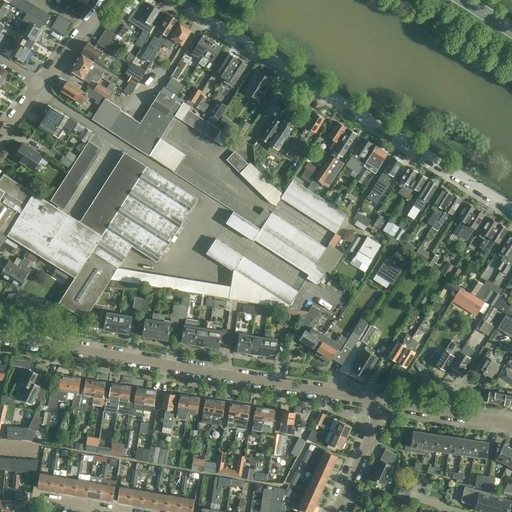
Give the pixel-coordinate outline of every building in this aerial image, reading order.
[(17,0),(14,6),(19,9),(25,0),(17,0)] [(25,0),(19,9),(24,12),(30,3),(25,0)] [(78,0),(81,1),(78,6),(83,9),(88,0),(78,0)] [(30,3),(24,12),(27,14),(30,15),(35,6),(30,3)] [(155,26),(152,24),(160,11),(149,4),(147,7),(141,4),(130,21),(150,34),(155,26)] [(35,6),(30,15),(35,19),(40,9),(35,6)] [(40,9),(35,19),(40,22),(46,12),(40,9)] [(46,12),(40,22),(43,24),(45,25),(51,16),(46,12)] [(27,14),(18,30),(24,34),(36,41),(42,30),(40,29),(43,24),(40,22),(35,19),(30,15),(27,14)] [(155,36),(141,58),(150,64),(163,44),(168,36),(167,36),(177,21),(168,15),(158,30),(162,33),(159,38),(155,36)] [(110,23),(120,29),(123,24),(113,18),(110,23)] [(120,29),(110,23),(106,28),(117,34),(120,29)] [(168,36),(163,44),(170,49),(175,41),(182,45),(191,30),(180,23),(176,30),(174,29),(171,34),(172,35),(170,37),(168,36)] [(117,34),(106,28),(103,33),(113,39),(117,34)] [(113,39),(103,33),(100,38),(110,45),(113,40),(113,39)] [(29,51),(36,41),(24,34),(18,44),(29,51)] [(212,42),(202,36),(193,51),(191,54),(200,60),(202,57),(212,42)] [(100,38),(96,43),(107,50),(110,45),(100,38)] [(119,43),(113,40),(110,45),(107,50),(112,53),(119,43)] [(88,42),(82,52),(99,64),(101,65),(107,55),(103,52),(94,47),(88,42)] [(198,63),(204,67),(208,60),(212,62),(221,48),(212,42),(202,57),(200,60),(198,63)] [(29,51),(18,44),(12,55),(23,61),(29,51)] [(81,53),(76,61),(95,74),(100,77),(103,73),(91,66),(94,62),(81,53)] [(226,78),(238,59),(229,53),(220,67),(217,73),(226,78)] [(142,60),(137,57),(131,66),(136,70),(142,60)] [(238,59),(226,78),(223,82),(232,88),(238,79),(247,65),(238,59)] [(76,61),(70,70),(89,83),(95,74),(76,61)] [(1,68),(0,70),(0,74),(6,78),(9,72),(1,68)] [(164,88),(176,96),(178,93),(170,89),(175,82),(181,73),(176,69),(170,78),(170,79),(164,88)] [(244,91),(259,100),(272,80),(257,71),(244,91)] [(128,82),(129,82),(135,86),(139,81),(131,76),(128,82)] [(85,93),(67,81),(61,91),(81,104),(87,94),(85,93)] [(135,86),(129,82),(123,91),(130,96),(135,86)] [(98,83),(94,90),(105,98),(108,100),(112,92),(98,83)] [(183,86),(177,96),(184,101),(185,100),(186,98),(184,95),(188,89),(183,86)] [(89,87),(85,93),(87,94),(96,101),(94,104),(100,107),(105,99),(105,98),(94,90),(89,87)] [(92,119),(91,120),(149,157),(149,156),(160,139),(175,117),(179,111),(178,110),(183,103),(184,101),(177,96),(176,96),(164,88),(163,87),(157,96),(151,105),(140,124),(119,111),(120,109),(105,99),(100,107),(94,115),(92,119)] [(201,91),(195,87),(188,99),(186,102),(192,106),(200,94),(201,91)] [(203,102),(206,98),(200,94),(192,106),(193,106),(204,113),(209,106),(203,102)] [(216,99),(208,113),(220,120),(228,107),(216,99)] [(183,103),(178,110),(179,111),(175,117),(182,121),(188,111),(191,107),(192,107),(193,106),(192,106),(186,102),(185,104),(183,103)] [(48,106),(40,119),(43,121),(39,127),(58,139),(64,131),(71,135),(78,124),(48,106)] [(188,111),(182,121),(187,124),(193,114),(188,111)] [(192,128),(199,117),(193,114),(187,124),(192,128)] [(297,132),(290,144),(289,146),(303,155),(307,149),(298,143),(302,137),(306,140),(312,131),(315,133),(324,119),(315,114),(310,121),(308,119),(304,125),(302,129),(303,129),(300,133),(297,132)] [(198,131),(204,121),(199,117),(192,128),(198,131)] [(283,156),(289,146),(290,144),(285,140),(296,125),(285,117),(280,124),(274,120),(261,139),(271,145),(268,149),(276,154),(277,153),(283,156)] [(204,121),(198,131),(203,134),(209,124),(204,121)] [(239,131),(245,135),(251,124),(246,121),(239,131)] [(347,129),(337,122),(327,137),(332,140),(327,148),(332,151),(347,129)] [(209,124),(203,134),(208,138),(215,128),(209,124)] [(215,128),(208,138),(214,141),(220,131),(215,128)] [(220,131),(214,141),(223,147),(230,136),(220,130),(220,131)] [(333,151),(315,179),(328,188),(344,164),(335,158),(338,154),(342,157),(345,151),(356,135),(348,130),(338,147),(337,146),(334,152),(333,151)] [(149,156),(157,161),(168,145),(160,139),(149,156)] [(365,164),(361,162),(372,145),(363,139),(353,157),(352,156),(346,165),(359,173),(365,164)] [(102,150),(88,142),(85,147),(98,155),(102,150)] [(23,144),(14,158),(33,170),(42,156),(23,144)] [(176,150),(168,145),(157,161),(165,166),(176,150)] [(82,152),(95,160),(98,155),(85,147),(82,152)] [(376,147),(366,162),(366,163),(359,174),(365,178),(372,166),(378,170),(387,154),(376,147)] [(291,149),(287,155),(296,161),(300,155),(291,149)] [(184,155),(176,150),(165,166),(173,171),(178,163),(184,155)] [(226,160),(239,174),(240,174),(249,165),(248,164),(235,151),(226,160)] [(95,160),(82,152),(79,157),(92,165),(95,160)] [(146,167),(124,153),(118,162),(140,175),(146,167)] [(59,163),(68,168),(70,164),(72,160),(64,155),(59,163)] [(76,161),(89,170),(92,165),(79,157),(76,161)] [(374,185),(366,198),(376,204),(389,183),(385,181),(384,180),(388,173),(389,174),(393,177),(402,163),(392,157),(374,185)] [(75,162),(72,160),(70,164),(86,175),(89,170),(76,161),(75,162)] [(118,162),(113,170),(135,184),(140,175),(118,162)] [(173,172),(178,176),(178,175),(184,167),(178,163),(173,171),(173,172)] [(240,174),(244,178),(254,167),(250,163),(248,164),(249,165),(240,174)] [(68,168),(71,170),(70,171),(83,180),(86,175),(70,164),(68,168)] [(267,170),(261,164),(256,168),(262,175),(267,170)] [(119,210),(114,218),(109,226),(105,231),(102,236),(95,247),(121,263),(132,246),(152,215),(172,183),(146,167),(140,175),(135,184),(129,193),(124,202),(119,210)] [(178,176),(183,179),(183,178),(189,170),(184,167),(178,175),(178,176)] [(244,178),(248,182),(259,171),(254,167),(244,178)] [(403,196),(418,173),(409,167),(401,180),(405,183),(398,193),(403,196)] [(306,169),(301,177),(310,184),(316,175),(306,169)] [(113,170),(107,179),(129,193),(135,184),(113,170)] [(183,179),(188,182),(188,181),(194,173),(189,170),(183,178),(183,179)] [(67,176),(80,184),(83,180),(70,171),(67,176)] [(252,186),(263,176),(259,171),(248,182),(252,186)] [(188,182),(193,185),(199,177),(194,173),(188,181),(188,182)] [(418,173),(403,196),(409,200),(415,189),(419,191),(427,179),(418,173)] [(0,243),(2,244),(7,235),(34,194),(4,175),(0,181),(0,243)] [(64,181),(77,189),(80,184),(67,176),(64,181)] [(256,191),(267,180),(263,176),(252,186),(256,191)] [(193,185),(198,189),(198,188),(204,180),(199,177),(193,185)] [(107,179),(102,188),(124,202),(129,193),(107,179)] [(198,189),(203,192),(203,191),(209,183),(204,180),(198,188),(198,189)] [(256,191),(261,195),(271,184),(267,180),(256,191)] [(281,199),(286,202),(298,184),(293,180),(283,195),(281,199)] [(429,180),(413,205),(420,210),(426,201),(427,201),(437,185),(429,180)] [(61,186),(74,194),(77,189),(64,181),(61,186)] [(172,183),(152,215),(165,223),(159,233),(171,240),(197,199),(172,183)] [(208,195),(214,186),(209,183),(203,191),(203,192),(208,195)] [(263,197),(265,199),(276,188),(271,184),(261,195),(263,197)] [(303,187),(298,184),(286,202),(291,205),(303,187)] [(58,190),(71,199),(74,194),(61,186),(58,190)] [(208,195),(213,198),(219,190),(214,186),(208,195)] [(303,187),(291,205),(296,208),(308,190),(303,187)] [(102,188),(97,196),(119,210),(124,202),(102,188)] [(265,199),(270,202),(280,192),(276,188),(265,199)] [(440,214),(448,202),(452,194),(448,192),(443,189),(434,203),(431,209),(440,214)] [(55,195),(68,204),(71,199),(58,190),(55,195)] [(213,198),(218,202),(218,201),(224,193),(219,190),(213,198)] [(308,190),(296,208),(301,212),(313,193),(308,190)] [(280,198),(281,199),(283,195),(282,194),(280,192),(270,202),(276,206),(280,198)] [(336,206),(344,195),(340,192),(332,203),(336,206)] [(218,202),(223,205),(229,196),(224,193),(218,201),(218,202)] [(318,196),(313,193),(301,212),(306,215),(318,196)] [(7,235),(41,256),(68,215),(34,194),(7,235)] [(448,202),(440,214),(435,221),(441,225),(449,213),(452,215),(461,200),(452,194),(448,202)] [(52,200),(65,209),(68,204),(55,195),(52,200)] [(97,196),(92,204),(114,218),(119,210),(97,196)] [(223,205),(228,208),(234,199),(229,196),(223,205)] [(306,215),(311,218),(323,200),(318,196),(306,215)] [(228,208),(233,211),(239,203),(234,199),(228,208)] [(346,213),(354,202),(348,199),(341,210),(346,213)] [(50,202),(64,211),(65,209),(52,200),(50,202)] [(328,203),(323,200),(311,218),(316,221),(328,203)] [(233,211),(234,212),(238,215),(244,206),(239,203),(233,211)] [(328,203),(316,221),(321,224),(333,206),(328,203)] [(457,237),(458,236),(459,235),(466,223),(475,209),(466,203),(457,218),(461,220),(458,224),(452,233),(457,237)] [(92,204),(87,212),(109,226),(114,218),(92,204)] [(238,215),(243,218),(249,209),(244,206),(238,215)] [(333,206),(321,224),(326,228),(338,209),(333,206)] [(243,218),(248,221),(254,212),(249,209),(243,218)] [(338,209),(326,228),(331,231),(343,212),(338,209)] [(369,209),(361,222),(368,226),(376,213),(369,209)] [(466,223),(459,235),(459,237),(465,240),(467,240),(474,228),(475,229),(484,215),(475,209),(466,223)] [(261,229),(263,226),(271,214),(263,210),(259,216),(253,225),(255,226),(255,225),(261,229)] [(80,222),(102,236),(105,231),(109,226),(87,212),(80,222)] [(254,240),(261,229),(255,225),(255,226),(253,225),(248,221),(243,218),(238,215),(234,212),(226,223),(253,241),(254,240)] [(253,225),(259,216),(254,212),(248,221),(253,225)] [(348,216),(343,212),(331,231),(336,234),(348,216)] [(268,230),(277,216),(271,213),(271,214),(263,226),(268,229),(268,230)] [(371,223),(380,229),(386,220),(377,214),(371,223)] [(41,256),(75,278),(95,247),(102,236),(80,222),(68,215),(41,256)] [(152,215),(132,246),(157,262),(171,240),(159,233),(165,223),(152,215)] [(268,230),(273,232),(273,233),(282,220),(277,216),(268,230)] [(482,249),(498,223),(489,218),(480,232),(481,233),(479,236),(482,238),(477,246),(482,249)] [(273,233),(278,236),(287,223),(282,220),(273,233)] [(383,231),(392,237),(398,227),(389,221),(383,231)] [(278,236),(283,239),(292,226),(287,223),(278,236)] [(498,223),(482,249),(488,253),(493,245),(492,244),(494,241),(498,243),(507,229),(498,223)] [(263,226),(261,229),(254,240),(259,243),(268,229),(263,226)] [(283,239),(288,242),(297,229),(292,226),(283,239)] [(399,228),(393,238),(391,242),(389,241),(386,245),(392,249),(398,240),(404,231),(399,228)] [(268,229),(259,243),(264,246),(273,232),(268,230),(268,229)] [(288,242),(293,245),(293,246),(302,232),(297,229),(288,242)] [(354,237),(354,236),(354,235),(354,234),(353,233),(352,232),(351,231),(350,231),(348,231),(347,231),(346,232),(345,233),(344,234),(344,235),(344,236),(344,238),(345,239),(345,240),(346,241),(348,241),(349,241),(350,241),(351,241),(352,240),(353,239),(354,238),(354,237)] [(273,232),(264,246),(269,250),(278,236),(273,233),(273,232)] [(298,248),(298,249),(307,236),(302,232),(293,246),(298,248)] [(500,260),(496,267),(500,270),(511,251),(511,233),(504,247),(499,255),(502,257),(500,260)] [(283,239),(278,236),(269,250),(274,253),(283,239)] [(303,252),(312,239),(307,236),(298,249),(303,252)] [(367,237),(355,258),(369,266),(381,246),(367,237)] [(8,238),(2,246),(13,253),(18,244),(8,238)] [(216,239),(206,254),(213,258),(223,244),(216,239)] [(274,253),(279,256),(288,242),(283,239),(274,253)] [(303,252),(308,255),(317,242),(312,239),(303,252)] [(293,245),(288,242),(279,256),(284,259),(293,245)] [(308,255),(312,258),(313,258),(322,245),(317,242),(308,255)] [(406,242),(403,249),(413,255),(417,249),(406,242)] [(213,258),(219,263),(229,248),(223,244),(213,258)] [(293,245),(284,259),(289,262),(298,248),(293,246),(293,245)] [(327,248),(326,248),(322,245),(313,258),(318,261),(327,248)] [(318,261),(316,265),(321,268),(326,271),(329,273),(330,274),(343,254),(329,245),(327,247),(327,248),(318,261)] [(90,311),(99,296),(110,279),(117,268),(121,263),(95,247),(75,278),(59,303),(76,314),(82,305),(90,311)] [(414,256),(425,263),(431,254),(419,247),(414,256)] [(226,267),(236,252),(229,248),(219,263),(226,267)] [(298,249),(298,248),(289,262),(294,266),(303,252),(298,249)] [(385,260),(376,275),(382,278),(393,285),(411,257),(400,250),(398,249),(393,257),(391,255),(388,261),(385,260)] [(511,251),(500,270),(504,273),(509,266),(510,266),(511,263),(511,262),(511,251)] [(30,252),(27,258),(31,261),(34,260),(36,255),(30,252)] [(243,257),(236,252),(226,267),(234,272),(234,271),(243,257)] [(308,255),(303,252),(294,266),(299,269),(308,255)] [(425,263),(437,271),(440,266),(434,263),(438,257),(437,256),(432,252),(431,254),(425,263)] [(312,258),(308,255),(299,269),(304,272),(312,258)] [(22,261),(10,280),(20,286),(28,272),(24,270),(30,261),(27,259),(24,257),(22,261)] [(234,271),(239,274),(248,260),(243,257),(234,271)] [(10,280),(22,261),(17,258),(14,263),(9,261),(1,275),(10,280)] [(315,264),(316,265),(318,261),(313,258),(312,258),(304,272),(309,275),(315,264)] [(253,263),(248,260),(239,274),(244,277),(253,263)] [(445,276),(447,278),(454,268),(444,261),(438,271),(445,276)] [(253,263),(244,277),(249,280),(258,267),(253,263)] [(309,275),(307,278),(312,282),(321,268),(316,265),(315,264),(309,275)] [(258,267),(249,280),(254,283),(263,270),(258,267)] [(447,278),(453,281),(460,270),(455,267),(454,268),(447,278)] [(117,268),(110,279),(131,282),(132,271),(117,268)] [(317,285),(326,271),(321,268),(312,282),(317,285)] [(57,270),(53,277),(65,284),(69,277),(57,270)] [(263,270),(254,283),(259,287),(268,273),(263,270)] [(140,272),(132,271),(131,282),(138,284),(140,272)] [(274,296),(269,293),(264,290),(259,287),(254,283),(249,280),(244,277),(239,274),(234,271),(234,272),(231,287),(229,298),(232,299),(239,300),(288,308),(288,305),(284,302),(279,299),(274,296)] [(147,273),(140,272),(138,284),(145,285),(147,273)] [(432,280),(442,287),(447,279),(437,272),(432,280)] [(145,285),(152,286),(154,274),(147,273),(145,285)] [(268,273),(259,287),(264,290),(273,276),(268,273)] [(152,286),(160,287),(162,276),(154,274),(152,286)] [(460,274),(455,282),(459,285),(465,277),(460,274)] [(160,287),(167,288),(169,277),(162,276),(160,287)] [(273,276),(264,290),(269,293),(278,279),(273,276)] [(167,288),(174,290),(176,278),(169,277),(167,288)] [(174,290),(182,291),(184,279),(176,278),(174,290)] [(471,292),(478,281),(473,278),(466,288),(471,292)] [(182,291),(189,292),(191,280),(184,279),(182,291)] [(278,279),(269,293),(274,296),(283,283),(278,279)] [(189,292),(197,293),(199,281),(191,280),(189,292)] [(454,295),(459,287),(447,280),(443,286),(452,292),(451,293),(454,295)] [(197,293),(205,295),(207,283),(199,281),(197,293)] [(478,281),(471,292),(476,295),(483,284),(478,281)] [(205,295),(213,296),(215,284),(207,283),(205,295)] [(283,283),(274,296),(279,299),(288,286),(283,283)] [(482,299),(493,306),(505,287),(500,283),(494,293),(488,289),(482,299)] [(221,297),(223,285),(215,284),(213,296),(221,297)] [(229,298),(231,287),(223,285),(221,297),(229,298)] [(288,286),(279,299),(284,302),(293,289),(288,286)] [(483,302),(474,296),(459,287),(454,295),(478,311),(483,302)] [(505,287),(493,306),(505,314),(509,307),(503,303),(506,300),(500,296),(506,287),(505,287)] [(293,289),(284,302),(288,305),(289,305),(298,292),(293,289)] [(102,292),(94,305),(107,307),(110,293),(102,292)] [(139,312),(142,298),(135,297),(132,311),(139,312)] [(142,298),(139,312),(146,313),(149,299),(142,298)] [(213,307),(214,299),(206,298),(205,306),(213,307)] [(214,299),(213,307),(225,309),(226,301),(214,299)] [(178,318),(181,304),(173,303),(171,317),(178,318)] [(181,304),(178,318),(186,319),(188,305),(181,304)] [(76,314),(85,319),(90,311),(82,305),(76,314)] [(255,314),(256,307),(244,305),(243,312),(255,314)] [(256,307),(255,314),(263,315),(264,308),(256,307)] [(311,307),(299,325),(310,332),(312,328),(321,313),(311,307)] [(491,307),(483,321),(484,321),(484,320),(489,323),(497,310),(491,307)] [(289,313),(281,311),(279,324),(287,326),(289,313)] [(116,332),(119,314),(107,312),(104,329),(116,332)] [(155,338),(159,314),(153,313),(152,320),(145,319),(143,336),(155,338)] [(119,314),(116,332),(129,334),(131,316),(119,314)] [(159,314),(155,338),(168,340),(170,323),(164,322),(165,315),(159,314)] [(511,319),(505,315),(497,328),(511,338),(511,319)] [(322,334),(314,348),(317,343),(320,345),(317,350),(332,359),(342,365),(351,350),(360,336),(359,335),(367,322),(361,319),(348,340),(341,335),(337,343),(322,334)] [(194,344),(197,327),(197,324),(198,322),(186,320),(185,325),(184,325),(182,342),(194,344)] [(484,321),(478,330),(488,336),(494,326),(489,323),(484,320),(484,321)] [(371,325),(361,341),(367,344),(377,328),(371,325)] [(194,344),(206,346),(209,329),(197,327),(194,344)] [(313,348),(322,334),(312,328),(310,332),(309,333),(305,330),(299,340),(313,348)] [(209,329),(206,346),(219,348),(221,331),(209,329)] [(395,338),(399,332),(395,329),(391,335),(386,343),(390,346),(395,338)] [(265,332),(264,338),(262,355),(274,356),(277,339),(271,338),(271,333),(265,332)] [(252,336),(240,334),(236,334),(234,345),(238,346),(237,351),(249,353),(252,336)] [(401,345),(397,342),(388,357),(397,362),(406,348),(408,343),(411,339),(411,338),(406,335),(402,341),(403,341),(401,345)] [(264,338),(252,336),(249,353),(262,355),(264,338)] [(406,348),(397,362),(405,368),(414,353),(412,352),(418,343),(417,342),(418,340),(414,337),(413,340),(411,339),(408,343),(406,348)] [(448,346),(445,351),(444,351),(442,355),(435,351),(434,352),(433,351),(430,354),(432,356),(429,359),(436,364),(435,365),(444,370),(453,356),(450,354),(456,344),(451,340),(448,346)] [(461,352),(451,367),(461,373),(470,358),(475,351),(465,345),(461,352)] [(364,350),(351,370),(365,378),(378,358),(364,350)] [(499,365),(485,355),(477,368),(491,377),(499,365)] [(511,373),(505,369),(500,377),(511,385),(511,373)] [(26,386),(20,398),(33,404),(35,399),(40,402),(46,391),(41,388),(41,387),(34,384),(39,375),(29,370),(22,384),(26,386)] [(68,392),(71,377),(61,375),(60,385),(55,385),(53,394),(50,394),(48,407),(57,408),(58,400),(67,402),(68,392)] [(71,377),(68,392),(74,393),(73,400),(72,409),(79,410),(82,389),(79,389),(81,378),(71,377)] [(82,389),(79,410),(78,411),(85,412),(86,403),(85,403),(86,400),(87,400),(87,398),(93,399),(96,381),(86,379),(85,390),(82,389)] [(96,381),(93,399),(92,404),(105,406),(106,398),(104,397),(106,382),(96,381)] [(107,393),(105,406),(110,407),(112,399),(119,400),(121,385),(112,383),(110,393),(107,393)] [(119,400),(117,413),(129,415),(131,405),(132,397),(129,396),(131,386),(121,385),(119,400)] [(143,410),(146,389),(137,387),(135,397),(134,409),(143,410)] [(156,391),(146,389),(143,410),(150,411),(151,408),(153,408),(153,406),(154,406),(156,391)] [(486,402),(504,405),(505,395),(489,392),(488,398),(486,397),(486,402)] [(170,394),(165,393),(162,408),(165,409),(162,427),(172,429),(174,417),(172,417),(175,395),(174,395),(173,393),(170,393),(170,394)] [(187,411),(190,396),(180,395),(178,410),(178,409),(176,419),(186,421),(187,411)] [(5,396),(4,402),(13,405),(15,399),(5,396)] [(190,396),(187,411),(195,412),(194,415),(196,415),(197,413),(199,398),(190,396)] [(212,415),(215,400),(205,399),(203,414),(202,423),(211,424),(212,415)] [(215,400),(212,415),(211,424),(219,426),(221,425),(222,417),(225,402),(215,400)] [(227,426),(231,427),(236,428),(240,404),(231,403),(227,426)] [(250,406),(240,404),(236,428),(246,429),(247,423),(247,421),(248,421),(250,406)] [(262,431),(266,408),(256,407),(252,430),(262,431)] [(266,408),(262,431),(271,433),(275,410),(266,408)] [(38,417),(41,417),(40,423),(46,424),(48,412),(37,410),(35,415),(38,417)] [(280,427),(279,432),(294,435),(295,428),(292,427),(295,413),(283,411),(281,425),(280,427)] [(326,415),(319,412),(314,423),(321,426),(326,415)] [(334,430),(333,432),(346,438),(351,426),(334,418),(330,428),(334,430)] [(7,439),(22,440),(23,440),(28,428),(7,427),(7,434),(7,439)] [(312,431),(308,438),(316,441),(319,434),(312,431)] [(406,452),(422,454),(426,433),(413,431),(412,439),(406,438),(404,449),(406,452)] [(329,443),(327,447),(335,451),(337,447),(341,449),(346,438),(333,432),(328,443),(329,443)] [(429,450),(436,451),(438,435),(426,433),(422,454),(423,454),(422,456),(427,457),(429,450)] [(274,434),(271,454),(281,455),(284,436),(274,434)] [(451,437),(438,435),(436,451),(448,453),(451,437)] [(464,439),(451,437),(448,453),(461,455),(464,439)] [(299,438),(291,452),(298,455),(305,441),(299,438)] [(461,455),(473,457),(476,441),(464,439),(461,455)] [(476,441),(473,457),(486,459),(489,443),(476,441)] [(507,465),(511,456),(511,449),(503,445),(496,459),(507,465)] [(97,454),(110,456),(111,449),(98,447),(97,454)] [(150,447),(148,461),(158,463),(158,464),(166,465),(168,450),(160,449),(150,447)] [(137,448),(136,452),(135,459),(148,461),(150,451),(137,448)] [(111,449),(110,456),(122,458),(124,451),(111,449)] [(384,484),(393,466),(392,466),(397,455),(385,449),(380,460),(371,478),(384,484)] [(320,462),(332,468),(338,456),(325,450),(320,462)] [(124,451),(122,458),(135,460),(135,459),(136,452),(128,451),(128,452),(124,451)] [(230,470),(223,469),(225,453),(219,452),(217,463),(216,473),(216,474),(229,476),(230,470)] [(230,470),(229,476),(241,478),(243,467),(245,457),(238,456),(236,471),(230,470)] [(12,471),(10,459),(9,457),(4,458),(6,471),(12,471)] [(24,472),(22,460),(21,458),(16,459),(18,472),(24,472)] [(191,469),(203,471),(205,460),(193,458),(191,469)] [(22,460),(24,472),(30,473),(28,460),(28,459),(22,460)] [(28,460),(30,473),(36,473),(38,460),(33,459),(28,460)] [(203,471),(216,473),(217,463),(205,462),(205,460),(203,471)] [(327,480),(332,468),(320,462),(314,474),(327,480)] [(243,467),(241,478),(252,480),(254,469),(243,467)] [(266,482),(268,474),(255,472),(254,480),(266,482)] [(38,488),(50,490),(53,476),(40,474),(38,488)] [(322,491),(327,480),(314,474),(309,485),(322,491)] [(487,489),(489,477),(483,476),(476,475),(475,487),(481,488),(487,489)] [(50,490),(63,492),(65,478),(53,476),(50,490)] [(88,496),(100,498),(102,484),(103,478),(91,476),(90,482),(88,496)] [(297,479),(293,477),(290,482),(287,488),(291,490),(297,479)] [(489,477),(487,489),(493,491),(494,485),(496,486),(499,480),(495,478),(489,477)] [(63,492),(75,494),(78,480),(65,478),(63,492)] [(90,482),(78,480),(75,494),(88,496),(90,482)] [(508,492),(511,484),(508,482),(503,491),(508,492)] [(102,484),(100,498),(113,500),(115,486),(102,484)] [(317,502),(322,491),(309,485),(304,496),(317,502)] [(273,490),(274,487),(266,486),(262,511),(270,511),(272,503),(273,490)] [(495,494),(465,486),(461,502),(476,506),(475,510),(481,511),(507,511),(510,501),(494,497),(495,494)] [(120,487),(117,501),(130,503),(132,489),(120,487)] [(272,503),(282,504),(284,489),(274,487),(273,490),(272,503)] [(408,502),(411,490),(400,487),(397,499),(408,502)] [(145,491),(132,489),(130,503),(143,505),(145,491)] [(143,505),(155,507),(157,493),(145,491),(143,505)] [(155,507),(167,510),(170,495),(157,493),(155,507)] [(167,510),(180,511),(182,498),(170,495),(167,510)] [(312,511),(317,502),(304,496),(298,508),(306,511),(312,511)] [(182,498),(180,511),(182,511),(193,511),(195,500),(182,498)] [(1,511),(13,511),(14,501),(3,500),(1,511)] [(13,511),(26,511),(27,502),(14,501),(13,511)] [(371,511),(377,511),(379,509),(366,503),(364,509),(371,511)]
